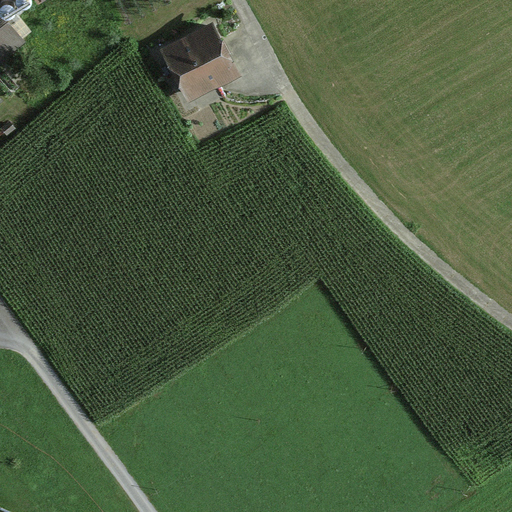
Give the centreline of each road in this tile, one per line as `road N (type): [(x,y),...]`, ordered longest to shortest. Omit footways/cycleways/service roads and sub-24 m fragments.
road 1 (track): [(511,324),(366,200),(313,131),(240,0)]
road 2 (track): [(146,511),(0,306)]
